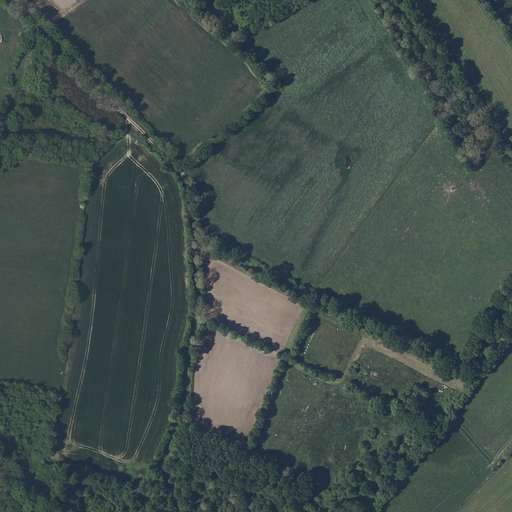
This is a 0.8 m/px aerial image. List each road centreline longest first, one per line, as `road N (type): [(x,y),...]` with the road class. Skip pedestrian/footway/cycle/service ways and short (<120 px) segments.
road 1 (track): [(180,511),(163,462),(183,408),(198,317),(183,173),(14,0)]
road 2 (track): [(511,171),(399,0)]
